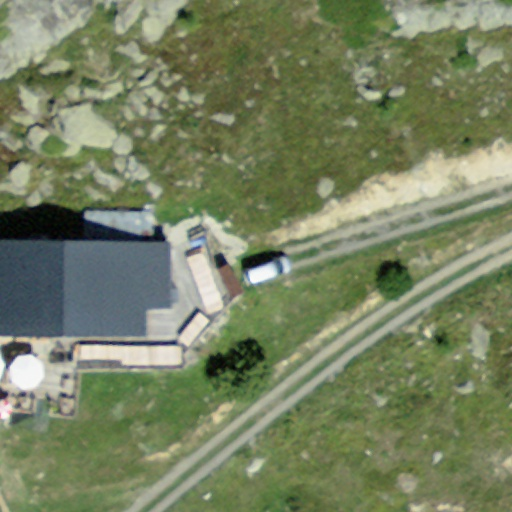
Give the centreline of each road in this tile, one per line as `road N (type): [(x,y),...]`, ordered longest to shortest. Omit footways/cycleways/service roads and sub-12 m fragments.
road 1 (track): [(149,511),(369,325),(511,250)]
road 2 (track): [(285,268),(511,191)]
